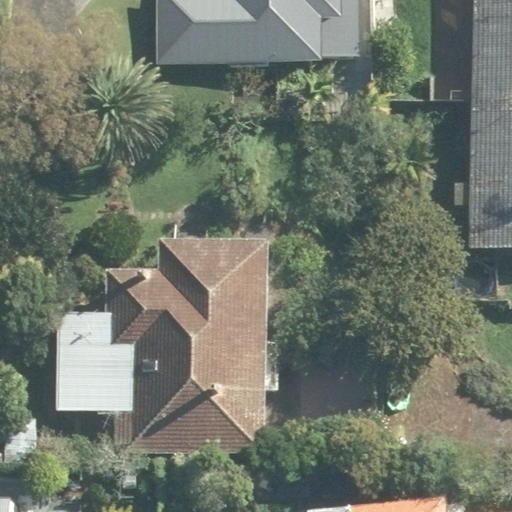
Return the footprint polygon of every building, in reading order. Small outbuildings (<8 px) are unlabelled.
[(162,0),(160,72),(325,78),(327,38),(349,39),(350,0),(162,0)] [(511,0),(476,0),(473,257),(511,258),(511,0)] [(271,470),(277,256),(160,253),(159,281),(108,280),(107,323),(62,322),(59,422),(116,424),(115,466),(271,470)] [(511,330),(408,328),(405,468),(511,470),(511,330)] [(385,354),(303,352),(301,437),(384,438),(385,354)] [(0,511),(15,511),(15,504),(0,503),(0,511)]
